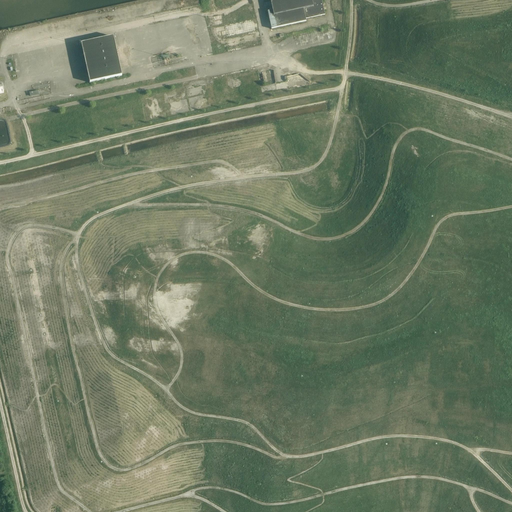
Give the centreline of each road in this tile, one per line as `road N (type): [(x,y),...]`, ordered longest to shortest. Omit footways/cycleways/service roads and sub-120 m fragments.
road 1 (track): [(336,117),(322,158),(304,172),(182,186),(96,215),(69,246),(59,273),(96,445),(112,468),(214,439),(282,456)]
road 2 (track): [(511,207),(444,219),(405,283),(347,310),(275,300),(206,252),(174,257),(154,289),(181,353),(166,388)]
road 3 (track): [(77,236),(80,273),(110,354),(198,415),(247,424),(282,456),(398,435),(475,450)]
road 4 (track): [(132,203),(224,205),(325,239),(366,222),(385,189),(394,146),(408,131),(511,160)]
road 5 (track): [(77,236),(21,228),(7,263),(57,483),(90,511)]
road 6 (track): [(511,502),(419,476),(286,503),(212,486),(189,495)]
road 7 (track): [(511,118),(406,85),(277,61),(267,51)]
road 8 (track): [(0,207),(207,161),(226,163),(244,178)]
